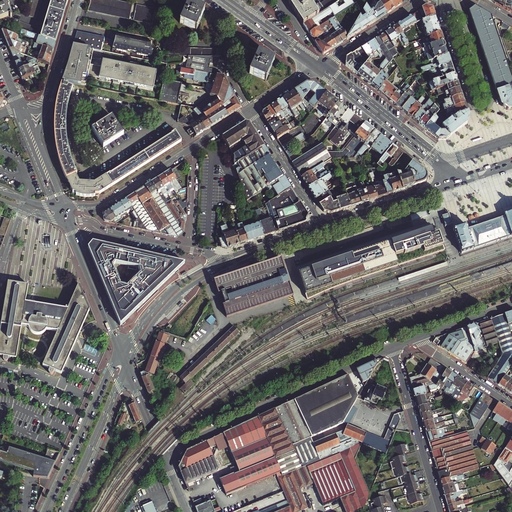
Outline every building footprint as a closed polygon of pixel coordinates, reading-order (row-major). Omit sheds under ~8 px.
[(0,0),(0,22),(21,30),(55,43),(68,0),(51,0),(43,31),(20,22),(12,19),(8,8),(9,8),(8,4),(6,4),(5,2),(4,0),(0,0)] [(31,0),(27,12),(30,13),(29,17),(36,19),(41,0),(31,0)] [(132,4),(114,0),(90,0),(90,3),(88,10),(129,19),(132,4)] [(294,0),(289,3),(304,25),(329,8),(336,3),(341,0),(327,0),(322,4),(320,2),(318,4),(320,8),(317,9),(310,0),(294,0)] [(355,4),(351,0),(342,0),(345,4),(339,8),(336,3),(329,8),(333,14),(335,17),(355,4)] [(376,13),(373,15),(376,21),(387,14),(379,2),(377,0),(376,0),(375,1),(374,0),(373,0),(370,7),(371,10),(373,8),(376,13)] [(382,0),(379,2),(387,14),(402,4),(399,0),(382,0)] [(188,3),(180,23),(196,30),(205,11),(188,3)] [(137,5),(133,20),(152,24),(153,16),(156,8),(137,5)] [(366,6),(347,40),(376,21),(373,15),(366,6)] [(479,41),(488,69),(496,92),(509,88),(508,87),(511,85),(511,76),(511,74),(509,69),(502,50),(497,35),(495,29),(491,15),(475,6),(469,11),(479,41)] [(416,22),(416,23),(421,21),(435,16),(433,11),(432,9),(429,8),(425,7),(421,10),(412,16),(416,22)] [(304,25),(309,34),(323,25),(321,22),(333,14),(329,8),(304,25)] [(402,22),(399,24),(397,25),(401,32),(416,22),(412,16),(410,17),(405,20),(402,22)] [(427,37),(427,38),(441,33),(436,20),(435,16),(421,21),(425,32),(425,33),(426,36),(427,37)] [(329,22),(332,25),(342,43),(347,40),(339,28),(336,29),(332,22),(334,20),(333,19),(329,22)] [(309,34),(313,38),(318,34),(320,33),(326,29),(332,25),(329,22),(323,25),(309,34)] [(332,25),(326,29),(337,46),(342,43),(332,25)] [(396,26),(392,29),(398,39),(403,47),(409,44),(402,34),(401,32),(397,25),(396,26)] [(318,34),(313,38),(331,49),(337,46),(326,29),(320,33),(324,39),(321,40),(318,34)] [(397,46),(394,41),(398,39),(392,29),(386,32),(385,33),(389,40),(394,47),(397,46)] [(53,51),(55,43),(21,30),(20,34),(36,41),(35,44),(53,51)] [(19,38),(2,31),(6,42),(17,46),(19,40),(19,38)] [(105,37),(77,31),(73,45),(86,47),(94,49),(102,51),(105,37)] [(394,47),(389,40),(385,33),(382,35),(379,37),(383,44),(392,57),(398,53),(394,47)] [(443,41),(443,40),(441,33),(427,38),(423,39),(425,45),(423,45),(424,48),(428,46),(443,41)] [(152,42),(117,35),(115,42),(113,48),(113,49),(152,57),(153,50),(152,50),(152,42)] [(376,71),(369,65),(373,60),(369,60),(357,75),(359,76),(366,82),(371,86),(386,67),(393,59),(383,44),(379,37),(376,38),(374,40),(385,59),(381,59),(383,61),(381,63),(382,64),(376,71)] [(313,38),(323,54),(331,49),(313,38)] [(372,41),(367,45),(375,58),(378,56),(380,59),(381,59),(385,59),(374,40),(372,41)] [(428,61),(429,61),(448,55),(447,53),(443,41),(428,46),(424,48),(422,48),(425,57),(427,56),(428,61)] [(25,48),(17,46),(6,42),(10,49),(21,54),(24,55),(26,52),(29,54),(30,50),(29,50),(30,48),(26,47),(25,48)] [(51,58),(53,51),(35,44),(33,48),(37,49),(38,49),(38,48),(42,50),(40,54),(51,58)] [(86,47),(73,45),(65,73),(62,81),(86,86),(88,76),(91,64),(94,49),(86,47)] [(369,60),(373,60),(374,60),(374,59),(375,58),(367,45),(362,47),(361,48),(369,60)] [(346,65),(357,75),(369,60),(361,48),(346,58),(346,62),(346,65)] [(23,60),(21,54),(10,49),(22,79),(34,74),(35,76),(40,73),(36,63),(37,61),(34,59),(28,62),(27,58),(23,60)] [(37,53),(34,59),(37,61),(49,65),(51,58),(40,54),(37,53)] [(279,53),(272,74),(290,80),(297,59),(279,53)] [(258,54),(249,74),(265,81),(274,61),(258,54)] [(450,61),(448,55),(429,61),(431,65),(419,69),(421,74),(425,72),(451,63),(450,61)] [(205,89),(209,96),(216,98),(228,116),(241,107),(227,83),(225,77),(215,75),(218,59),(222,60),(221,56),(217,56),(213,57),(209,57),(205,57),(202,57),(198,57),(194,56),(190,56),(188,56),(185,70),(180,68),(179,73),(193,76),(192,80),(206,84),(205,89)] [(102,66),(91,64),(88,76),(99,79),(99,80),(153,91),(157,72),(103,61),(102,66)] [(425,75),(427,76),(431,74),(433,74),(433,75),(432,76),(434,82),(452,75),(455,75),(452,68),(451,63),(425,72),(425,75)] [(386,71),(388,68),(386,67),(371,86),(372,87),(378,92),(387,81),(388,79),(388,77),(386,75),(384,76),(387,72),(386,71)] [(435,90),(455,83),(457,82),(455,75),(452,75),(434,82),(429,84),(431,91),(435,90)] [(163,80),(159,101),(177,105),(181,84),(163,80)] [(390,84),(387,81),(378,92),(379,93),(385,97),(389,100),(390,101),(391,99),(396,93),(388,87),(390,84)] [(443,94),(445,93),(459,88),(459,87),(457,82),(455,83),(435,90),(434,90),(437,96),(438,96),(443,94)] [(64,173),(66,179),(76,174),(77,173),(73,165),(71,158),(69,152),(68,145),(67,138),(66,131),(66,125),(66,117),(67,110),(68,103),(70,97),(71,92),(73,87),(68,85),(69,84),(64,83),(63,84),(61,83),(59,89),(57,97),(55,104),(54,112),(54,120),(54,128),(54,135),(55,143),(57,151),(59,158),(61,166),(64,173)] [(307,83),(294,91),(306,108),(310,115),(315,108),(327,94),(314,83),(307,83)] [(511,85),(508,87),(509,88),(496,92),(497,95),(498,98),(499,100),(501,105),(504,108),(507,110),(511,110),(511,95),(511,93),(511,85)] [(444,95),(446,94),(448,100),(462,95),(460,90),(459,88),(445,93),(443,94),(444,95)] [(396,93),(391,99),(390,101),(394,105),(396,106),(406,93),(407,91),(404,89),(399,95),(396,93)] [(294,91),(283,98),(293,115),(296,119),(299,117),(294,109),(300,105),(303,110),(306,108),(294,91)] [(411,98),(406,93),(396,106),(400,109),(401,110),(411,98)] [(327,94),(315,108),(318,111),(317,111),(318,114),(321,116),(323,116),(323,115),(326,118),(338,103),(327,94)] [(445,106),(446,110),(447,110),(465,104),(464,102),(462,97),(462,95),(448,100),(446,101),(447,104),(446,104),(446,105),(445,106)] [(195,108),(196,109),(197,109),(212,126),(228,116),(216,98),(209,96),(214,103),(209,106),(206,100),(195,108)] [(408,116),(413,120),(422,109),(419,107),(424,100),(421,97),(417,103),(407,115),(408,116)] [(283,98),(276,103),(285,116),(289,114),(290,117),(293,115),(283,98)] [(417,103),(411,98),(401,110),(406,114),(407,115),(417,103)] [(430,100),(423,107),(422,109),(413,120),(414,120),(418,124),(419,124),(426,115),(423,112),(428,106),(431,109),(435,104),(430,100)] [(276,103),(271,106),(277,115),(279,114),(282,119),(283,118),(285,122),(287,120),(285,116),(276,103)] [(348,111),(338,103),(326,118),(335,126),(348,111)] [(440,110),(435,105),(435,104),(431,109),(426,115),(419,124),(420,125),(424,128),(425,129),(435,116),(440,110)] [(451,113),(453,117),(468,112),(467,112),(467,109),(465,105),(465,104),(447,110),(449,114),(451,113)] [(271,106),(267,109),(272,116),(274,115),(275,117),(277,115),(271,106)] [(199,117),(195,120),(196,122),(200,120),(206,130),(212,126),(197,109),(196,109),(194,111),(199,117)] [(262,115),(268,124),(274,120),(272,116),(267,109),(263,111),(262,115)] [(365,124),(348,111),(335,126),(327,137),(331,140),(330,142),(335,145),(336,144),(338,146),(339,144),(341,144),(350,134),(354,137),(365,124)] [(469,117),(468,113),(468,112),(453,117),(439,122),(442,126),(443,127),(446,131),(450,137),(450,136),(452,135),(455,133),(457,131),(460,129),(463,127),(465,125),(466,124),(469,117)] [(438,121),(435,116),(425,129),(426,130),(427,131),(438,140),(442,140),(446,140),(450,137),(446,131),(443,127),(441,129),(441,128),(439,131),(440,132),(433,127),(434,125),(438,121)] [(112,117),(92,130),(103,148),(123,135),(112,117)] [(184,118),(177,122),(191,129),(187,131),(190,136),(194,133),(196,136),(206,130),(200,120),(196,122),(195,120),(193,118),(188,122),(184,118)] [(268,124),(273,134),(282,128),(278,122),(280,121),(278,118),(274,120),(268,124)] [(234,164),(235,166),(238,164),(241,168),(237,170),(238,176),(270,156),(249,123),(245,122),(222,137),(235,157),(234,164)] [(375,132),(365,124),(354,137),(345,148),(349,152),(344,159),(354,159),(357,153),(354,151),(361,143),(364,145),(375,132)] [(273,134),(277,139),(287,133),(289,131),(285,126),(282,128),(273,134)] [(110,173),(106,175),(112,185),(182,141),(175,131),(171,134),(172,134),(110,174),(110,173)] [(380,137),(375,132),(364,145),(357,153),(354,159),(359,159),(367,149),(369,151),(371,148),(380,137)] [(281,146),(285,152),(293,147),(306,139),(302,133),(281,146)] [(392,146),(380,137),(371,148),(383,158),(392,146)] [(292,162),(301,177),(323,163),(331,158),(326,151),(321,144),(292,162)] [(397,150),(392,146),(383,158),(374,170),(381,171),(385,165),(384,164),(389,157),(391,159),(392,157),(397,150)] [(285,152),(288,157),(296,152),(293,147),(285,152)] [(341,151),(326,151),(331,158),(344,159),(349,152),(345,148),(344,147),(341,151)] [(403,154),(397,150),(392,157),(394,159),(389,166),(392,168),(403,154)] [(284,178),(270,156),(238,176),(247,201),(271,186),(284,178)] [(422,170),(413,162),(408,167),(412,171),(410,172),(415,186),(422,184),(424,182),(426,180),(426,176),(422,170)] [(301,177),(305,183),(318,173),(318,171),(323,168),(322,166),(324,165),(323,163),(301,177)] [(403,190),(415,186),(410,172),(408,167),(403,174),(397,173),(398,177),(403,190)] [(174,168),(170,171),(177,181),(181,178),(174,168)] [(170,171),(164,175),(173,188),(176,194),(178,193),(178,191),(177,190),(178,189),(176,186),(179,184),(177,181),(170,171)] [(387,196),(393,194),(386,171),(381,171),(385,182),(383,183),(387,196)] [(393,194),(403,190),(398,177),(395,178),(394,175),(392,176),(390,172),(386,171),(393,194)] [(305,183),(308,188),(329,174),(330,174),(329,172),(327,173),(326,172),(319,176),(318,173),(305,183)] [(76,174),(66,179),(69,185),(76,186),(76,185),(88,187),(90,187),(90,183),(79,182),(76,174)] [(308,188),(315,199),(328,191),(321,181),(323,181),(324,182),(331,178),(329,174),(308,188)] [(106,184),(109,188),(112,185),(106,175),(96,182),(106,184)] [(164,175),(158,179),(166,192),(170,198),(172,197),(172,195),(171,194),(171,193),(169,191),(173,188),(164,175)] [(291,189),(284,178),(271,186),(278,197),(291,189)] [(158,179),(152,183),(157,191),(165,204),(168,202),(163,195),(166,192),(158,179)] [(378,199),(387,196),(383,183),(381,179),(377,181),(378,184),(373,186),(378,199)] [(102,189),(103,191),(109,188),(106,184),(96,182),(91,181),(90,183),(90,187),(102,189)] [(361,204),(369,201),(365,188),(362,181),(355,184),(355,186),(361,204)] [(152,183),(145,187),(151,196),(157,191),(152,183)] [(351,208),(361,204),(355,186),(345,190),(347,196),(351,208)] [(369,201),(378,199),(373,186),(372,187),(372,188),(368,190),(367,187),(365,188),(369,201)] [(83,194),(83,197),(89,197),(92,197),(95,196),(95,194),(99,194),(103,191),(102,189),(90,187),(88,187),(88,190),(87,195),(83,194)] [(145,187),(135,193),(139,200),(160,234),(177,238),(177,237),(173,230),(151,196),(145,187)] [(77,188),(71,190),(73,192),(76,193),(76,195),(77,195),(83,197),(83,194),(87,195),(88,190),(82,190),(81,188),(77,188)] [(308,216),(291,189),(278,197),(266,205),(271,220),(275,233),(305,223),(308,216)] [(315,199),(319,205),(334,195),(332,189),(328,191),(315,199)] [(179,226),(165,204),(157,191),(151,196),(173,230),(176,229),(179,226)] [(135,193),(126,199),(130,205),(139,200),(135,193)] [(330,215),(340,211),(336,200),(334,195),(319,205),(323,212),(330,215)] [(340,211),(351,208),(347,196),(336,200),(340,211)] [(126,199),(120,203),(127,214),(130,212),(134,219),(132,228),(136,228),(138,218),(130,205),(126,199)] [(160,234),(139,200),(130,205),(138,218),(136,228),(160,234)] [(168,202),(165,204),(179,226),(184,233),(186,220),(184,220),(174,204),(171,200),(168,202)] [(177,202),(174,204),(184,220),(186,220),(186,218),(186,211),(184,212),(181,208),(187,205),(187,200),(182,203),(180,200),(177,202)] [(120,203),(110,209),(116,219),(114,220),(115,222),(127,214),(120,203)] [(105,222),(110,223),(114,220),(116,219),(110,209),(104,213),(103,214),(105,221),(105,222)] [(426,209),(410,215),(412,220),(428,214),(426,209)] [(264,237),(275,233),(271,220),(264,222),(259,210),(255,211),(259,224),(264,237)] [(466,225),(454,228),(454,232),(461,254),(462,254),(511,236),(511,212),(504,215),(505,217),(468,229),(466,225)] [(446,226),(452,223),(449,213),(442,216),(446,226)] [(11,219),(5,217),(4,221),(0,230),(0,233),(5,236),(11,219)] [(396,221),(398,228),(408,224),(405,217),(396,221)] [(122,225),(129,227),(131,220),(130,218),(123,222),(122,225)] [(240,245),(248,242),(243,229),(240,221),(237,222),(238,225),(234,227),(235,230),(240,245)] [(227,249),(240,245),(235,230),(234,231),(234,230),(231,231),(231,232),(230,232),(228,232),(225,223),(220,225),(224,238),(216,241),(216,247),(227,249)] [(248,242),(264,237),(259,224),(243,229),(248,242)] [(179,226),(176,229),(180,236),(184,233),(179,226)] [(299,272),(308,300),(322,293),(334,288),(444,251),(438,233),(432,235),(430,228),(299,272)] [(511,242),(511,236),(462,254),(463,259),(511,242)] [(89,248),(120,326),(183,263),(94,242),(89,248)] [(64,257),(62,244),(58,245),(58,246),(55,247),(55,250),(58,249),(58,255),(56,255),(56,258),(57,263),(62,262),(61,258),(64,257)] [(214,280),(226,318),(294,295),(282,258),(272,261),(214,280)] [(32,283),(48,283),(48,276),(50,276),(51,269),(54,269),(54,263),(47,262),(47,267),(41,266),(41,271),(41,275),(36,275),(36,278),(32,278),(32,283)] [(398,278),(399,282),(448,266),(447,262),(398,278)] [(8,281),(0,327),(0,355),(3,356),(3,359),(3,360),(4,361),(5,361),(6,361),(7,361),(8,360),(8,357),(16,358),(21,326),(28,327),(28,328),(28,330),(29,332),(30,334),(31,335),(33,336),(35,337),(37,337),(40,337),(41,336),(43,335),(44,334),(45,333),(46,330),(57,331),(42,365),(50,369),(48,371),(48,373),(49,374),(51,374),(52,374),(54,370),(61,374),(89,309),(79,286),(76,287),(75,291),(67,309),(34,303),(33,303),(34,302),(29,302),(25,302),(26,296),(28,285),(8,281)] [(206,311),(196,330),(202,334),(213,315),(206,311)] [(511,312),(490,320),(499,344),(503,355),(487,378),(497,384),(505,375),(511,366),(511,365),(511,312)] [(490,320),(475,325),(484,349),(484,350),(486,349),(486,348),(499,344),(490,320)] [(475,325),(466,328),(473,352),(484,349),(475,325)] [(180,389),(185,395),(194,386),(190,381),(240,333),(234,327),(180,379),(185,384),(180,389)] [(439,347),(466,364),(474,352),(473,352),(466,328),(444,335),(447,337),(439,347)] [(161,334),(149,363),(146,371),(155,375),(169,337),(161,334)] [(343,360),(350,357),(348,351),(341,354),(343,360)] [(356,370),(362,383),(368,380),(376,367),(383,359),(382,359),(356,370)] [(427,365),(433,369),(436,371),(439,373),(443,368),(430,360),(427,365)] [(421,375),(430,382),(433,378),(439,382),(446,370),(443,368),(439,373),(436,371),(433,369),(427,365),(421,375)] [(443,385),(451,374),(446,370),(439,382),(436,386),(434,384),(429,386),(431,392),(438,390),(439,391),(443,385)] [(140,375),(150,397),(154,396),(153,393),(153,392),(155,392),(150,379),(153,378),(153,376),(144,373),(140,375)] [(497,384),(503,388),(511,375),(511,374),(510,373),(507,377),(505,375),(497,384)] [(442,400),(448,391),(457,377),(451,374),(443,385),(447,387),(440,396),(442,400)] [(348,375),(294,400),(312,437),(342,423),(343,422),(352,406),(358,397),(348,375)] [(430,382),(421,375),(410,379),(413,391),(424,387),(429,386),(434,384),(430,382)] [(511,375),(503,388),(508,391),(511,384),(511,375)] [(453,394),(462,380),(457,377),(448,391),(450,393),(446,399),(448,400),(453,394)] [(467,383),(462,380),(453,394),(454,395),(457,392),(460,394),(467,383)] [(466,394),(472,398),(477,390),(467,383),(460,394),(457,398),(455,402),(459,404),(466,394)] [(371,385),(364,400),(369,403),(370,401),(374,403),(376,398),(382,401),(387,391),(376,386),(376,388),(371,385)] [(426,394),(424,387),(413,391),(415,398),(425,394),(426,394)] [(428,404),(425,394),(415,398),(418,407),(428,404)] [(486,405),(490,399),(486,396),(482,402),(486,405)] [(294,400),(275,409),(292,446),(310,438),(312,437),(294,400)] [(482,402),(479,400),(476,406),(473,410),(470,415),(480,421),(484,415),(489,407),(486,405),(482,402)] [(137,422),(142,420),(134,401),(129,403),(137,422)] [(428,404),(418,407),(420,415),(431,412),(429,406),(428,404)] [(511,412),(507,410),(498,404),(492,413),(496,415),(493,420),(498,423),(503,426),(506,421),(509,424),(511,425),(511,426),(509,431),(511,432),(511,412)] [(356,408),(352,406),(343,422),(347,425),(356,408)] [(275,409),(258,417),(282,475),(302,468),(292,446),(275,409)] [(441,412),(440,409),(431,412),(420,415),(423,423),(433,420),(438,418),(436,414),(441,412)] [(457,418),(464,411),(461,409),(455,415),(457,418)] [(313,444),(310,438),(292,446),(302,468),(306,466),(361,444),(386,454),(395,431),(396,428),(398,424),(400,419),(398,414),(395,415),(384,441),(347,425),(345,430),(313,444)] [(128,418),(124,417),(120,428),(123,430),(128,418)] [(258,417),(223,434),(225,439),(215,443),(218,450),(219,451),(229,447),(236,465),(230,467),(228,473),(229,476),(220,480),(226,496),(276,475),(277,477),(282,475),(258,417)] [(438,418),(433,420),(423,423),(424,428),(441,423),(440,421),(444,420),(443,417),(438,418)] [(444,423),(441,423),(424,428),(426,433),(443,429),(442,426),(445,425),(444,423)] [(445,435),(443,429),(426,433),(429,443),(450,437),(449,434),(445,435)] [(467,432),(450,437),(429,443),(436,469),(445,466),(449,478),(463,474),(478,469),(467,432)] [(223,434),(206,442),(211,453),(218,450),(215,443),(225,439),(223,434)] [(482,438),(479,442),(481,444),(483,443),(484,444),(484,445),(481,450),(490,456),(496,447),(482,438)] [(179,468),(188,489),(190,488),(188,484),(217,472),(218,468),(215,461),(218,459),(217,455),(213,457),(211,453),(206,442),(187,451),(179,468)] [(361,444),(306,466),(308,471),(306,471),(311,485),(314,484),(309,473),(341,460),(355,492),(340,498),(345,511),(361,511),(369,495),(355,459),(361,444)] [(409,451),(407,445),(395,448),(398,457),(393,459),(394,462),(391,463),(393,470),(396,469),(399,478),(401,478),(403,485),(406,484),(412,506),(424,502),(422,496),(418,497),(416,492),(420,490),(416,476),(412,478),(409,468),(404,470),(403,464),(407,463),(404,453),(409,451)] [(0,449),(0,461),(34,472),(34,477),(49,479),(55,462),(1,446),(0,449)] [(511,452),(505,448),(493,466),(509,487),(511,481),(511,464),(508,462),(511,456),(511,452)] [(52,459),(60,462),(63,453),(50,449),(48,457),(53,458),(52,459)] [(309,473),(314,484),(322,505),(340,498),(355,492),(341,460),(309,473)] [(306,466),(302,468),(282,475),(277,477),(289,507),(291,511),(299,511),(308,509),(300,490),(311,485),(306,471),(308,471),(306,466)] [(436,469),(440,481),(449,478),(445,466),(436,469)] [(463,474),(449,478),(440,481),(442,487),(456,482),(465,480),(463,474)] [(444,497),(457,493),(454,486),(457,485),(456,482),(442,487),(444,497)] [(468,493),(467,490),(459,492),(457,493),(444,497),(447,506),(454,504),(453,500),(455,500),(454,497),(455,498),(458,497),(460,496),(468,493)] [(384,497),(382,492),(378,493),(379,498),(373,500),(374,503),(372,503),(374,510),(371,510),(371,511),(384,511),(382,505),(387,504),(385,497),(384,497)] [(194,503),(197,511),(219,511),(221,511),(219,508),(214,510),(211,502),(204,505),(201,499),(194,503)] [(449,511),(454,511),(459,510),(462,510),(461,506),(469,503),(468,502),(472,501),(471,499),(454,504),(447,506),(449,511)] [(157,511),(153,502),(143,506),(145,511),(157,511)]
